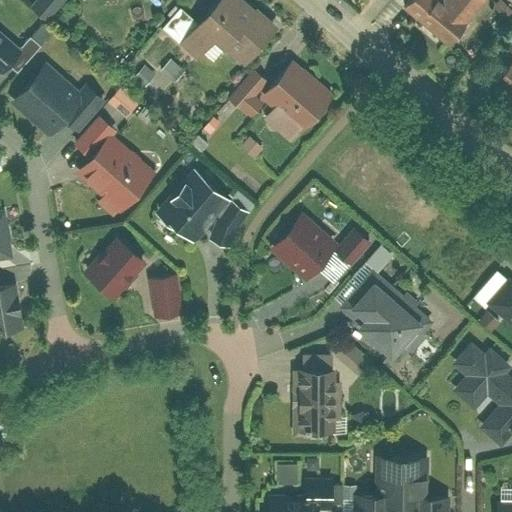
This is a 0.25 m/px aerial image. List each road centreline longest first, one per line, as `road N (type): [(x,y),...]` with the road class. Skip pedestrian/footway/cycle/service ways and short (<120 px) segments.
road 1 (residential): [(222,511),(217,462),(238,364),(228,337),(207,325),(68,348)]
road 2 (residential): [(322,0),(511,162)]
road 3 (residential): [(68,348),(27,165),(0,126)]
